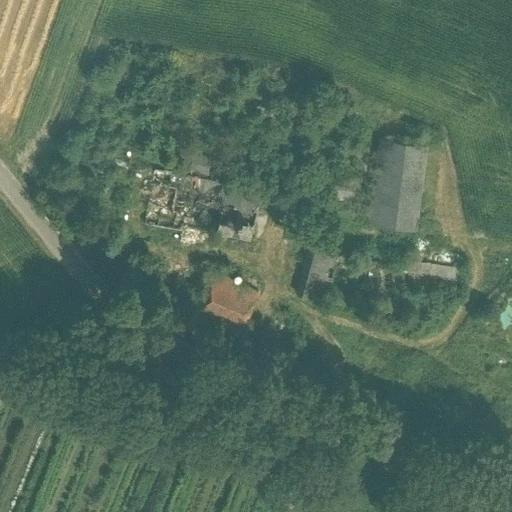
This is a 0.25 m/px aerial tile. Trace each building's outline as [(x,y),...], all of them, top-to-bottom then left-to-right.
[(417,227),(427,144),(379,138),(369,221),(417,227)] [(60,163),(76,158),(73,148),(57,152),(60,163)] [(208,174),(211,156),(187,152),(184,170),(208,174)] [(251,239),(261,189),(156,168),(145,222),(183,230),(181,240),(200,244),(202,230),(251,239)] [(351,200),(353,177),(313,174),(311,196),(351,200)] [(336,255),(309,248),(299,293),(326,299),(331,277),(371,287),(462,289),(462,263),(430,263),(430,261),(392,261),(392,264),(337,253),(336,255)] [(242,335),(260,290),(215,272),(197,317),(242,335)]
